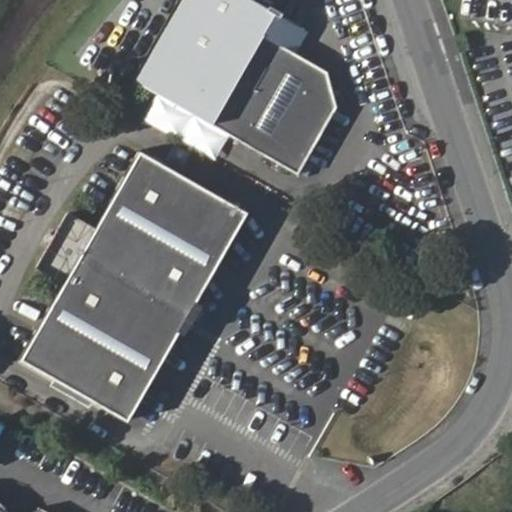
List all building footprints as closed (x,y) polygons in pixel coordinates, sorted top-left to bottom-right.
[(298,63),(264,42),(276,20),(242,0),(186,0),(138,86),(300,184),(339,116),(330,81),(298,63)] [(311,41),(276,20),(264,42),(298,63),(311,41)] [(180,331),(197,301),(248,212),(136,151),(89,232),(67,219),(38,270),(63,285),(19,358),(129,421),(180,331)] [(207,307),(197,301),(180,331),(191,337),(207,307)] [(0,511),(61,511),(52,508),(42,511),(9,511),(7,509),(0,502),(0,511)]
